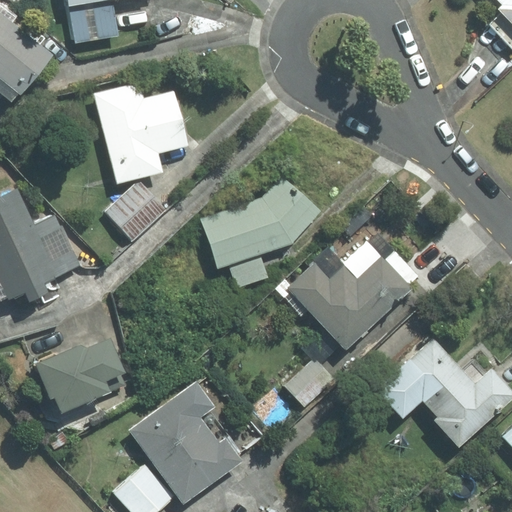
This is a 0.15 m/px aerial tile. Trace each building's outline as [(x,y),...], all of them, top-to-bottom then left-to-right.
[(110,0),(97,0),(66,5),(71,39),(116,32),(110,0)] [(511,0),(499,0),(504,5),(500,9),(504,13),(491,24),(511,45),(511,0)] [(0,90),(13,101),(51,54),(0,13),(0,90)] [(139,84),(96,95),(118,183),(162,172),(157,152),(186,144),(173,92),(143,100),(139,84)] [(263,198),(202,219),(218,267),(229,264),(259,253),(292,242),(320,211),(282,177),(263,198)] [(138,181),(106,211),(132,239),(165,209),(138,181)] [(18,187),(0,195),(0,300),(8,297),(9,299),(25,291),(30,301),(48,292),(43,283),(82,265),(56,212),(36,222),(18,187)] [(301,315),(309,307),(347,348),(410,289),(407,285),(417,276),(377,234),(368,242),(367,240),(343,262),(330,248),(291,284),(286,279),(276,289),(301,315)] [(237,288),(268,277),(259,253),(229,264),(237,288)] [(433,338),(377,388),(403,417),(423,399),(439,417),(436,420),(459,445),(511,397),(511,391),(492,370),(476,384),(433,338)] [(81,346),(37,364),(51,397),(55,396),(62,412),(125,386),(120,374),(124,372),(111,339),(87,349),(81,346)] [(315,359),(285,386),(304,406),(333,380),(315,359)] [(196,383),(131,431),(184,504),(242,462),(226,440),(219,445),(199,417),(213,407),(196,383)] [(155,511),(172,497),(145,467),(116,493),(132,511),(155,511)]
